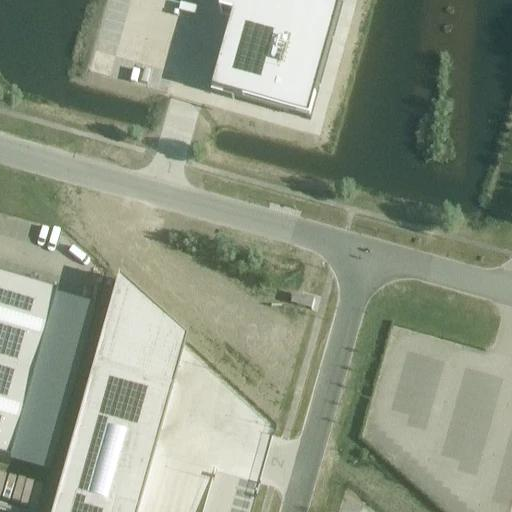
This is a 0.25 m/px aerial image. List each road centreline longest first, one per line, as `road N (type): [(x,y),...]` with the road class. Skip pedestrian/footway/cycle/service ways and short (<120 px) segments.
road 1 (unclassified): [(0,149),(366,251)]
road 2 (unclassified): [(366,251),(294,511)]
road 3 (unclassified): [(366,251),(511,292)]
